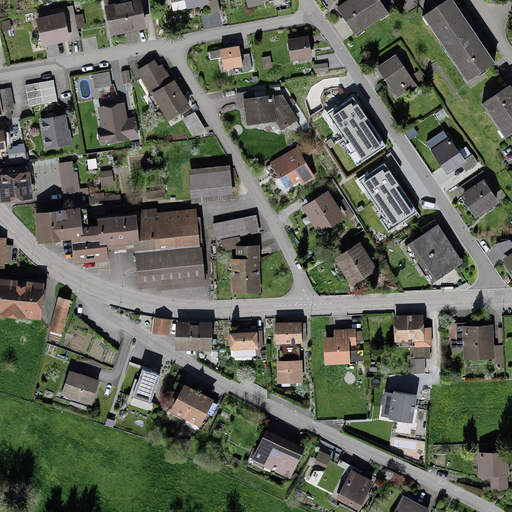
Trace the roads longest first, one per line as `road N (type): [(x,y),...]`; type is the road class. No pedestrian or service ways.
road 1 (residential): [(79,285),(172,351),(493,511)]
road 2 (residential): [(320,15),(502,298)]
road 3 (residential): [(179,46),(312,290),(312,306)]
road 4 (residential): [(312,306),(159,308),(79,285)]
road 5 (residential): [(502,298),(312,306)]
road 6 (residential): [(179,46),(0,74)]
road 7 (residential): [(320,15),(179,46)]
